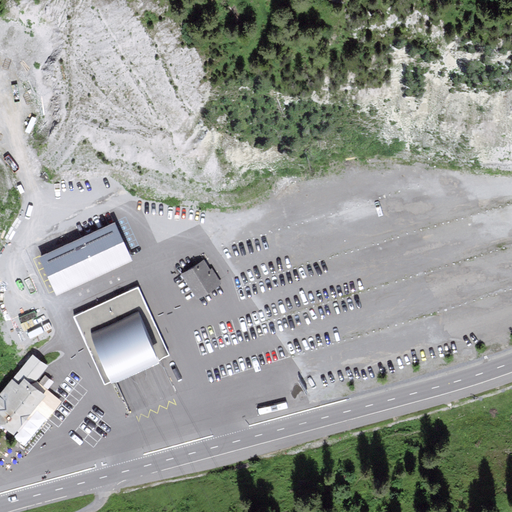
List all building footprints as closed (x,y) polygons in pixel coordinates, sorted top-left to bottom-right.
[(38,256),(56,296),(132,261),(129,254),(126,247),(124,242),(121,236),(119,231),(116,225),(114,221),(38,256)] [(203,260),(184,272),(197,294),(217,282),(203,260)] [(105,381),(169,352),(138,286),(75,314),(105,381)] [(40,326),(51,321),(46,311),(36,315),(40,326)] [(47,365),(33,354),(0,393),(0,419),(15,431),(35,407),(47,417),(61,400),(36,379),(47,365)]
